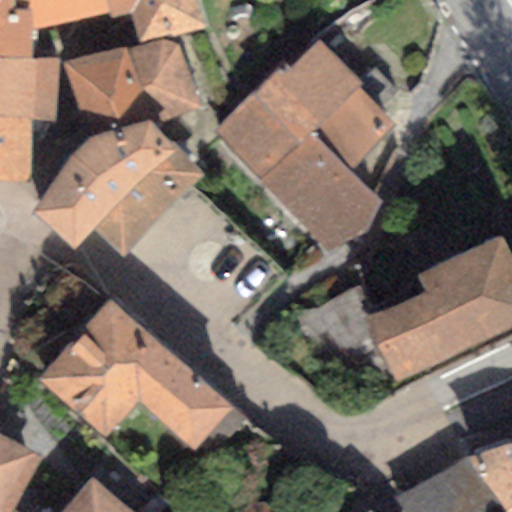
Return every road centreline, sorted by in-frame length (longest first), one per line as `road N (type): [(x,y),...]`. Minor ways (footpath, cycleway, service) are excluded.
road 1 (residential): [(347,449),(104,271),(11,241)]
road 2 (residential): [(0,224),(67,118),(59,39)]
road 3 (residential): [(511,420),(379,475),(347,449)]
road 4 (tertiary): [(347,449),(511,378)]
